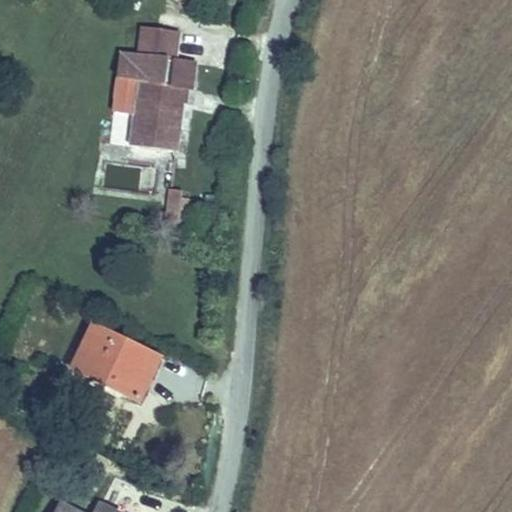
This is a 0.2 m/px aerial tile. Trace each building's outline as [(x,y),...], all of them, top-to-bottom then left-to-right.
[(216,81),(219,57),(196,54),(200,26),(166,21),(163,47),(144,44),(140,70),(161,73),(156,105),(136,102),(131,134),(200,144),(204,115),(195,114),(198,97),(206,99),(209,80),(216,81)] [(161,73),(140,70),(136,102),(156,105),(161,73)] [(206,99),(198,97),(195,114),(204,115),(206,99)] [(168,187),(166,208),(181,209),(183,188),(168,187)] [(95,381),(156,409),(167,383),(178,389),(186,372),(114,336),(95,381)] [(167,383),(156,409),(168,414),(178,389),(167,383)] [(95,511),(80,511),(68,505),(64,511),(118,511),(119,511),(101,501),(95,511)]
